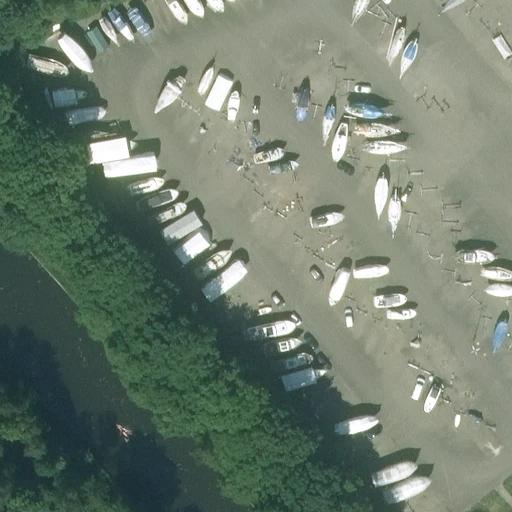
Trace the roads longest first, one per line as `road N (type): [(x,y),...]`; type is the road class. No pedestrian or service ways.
road 1 (unknown): [(323,0),(150,103),(148,138),(421,463),(458,485),(511,447)]
road 2 (unknown): [(502,129),(389,0)]
